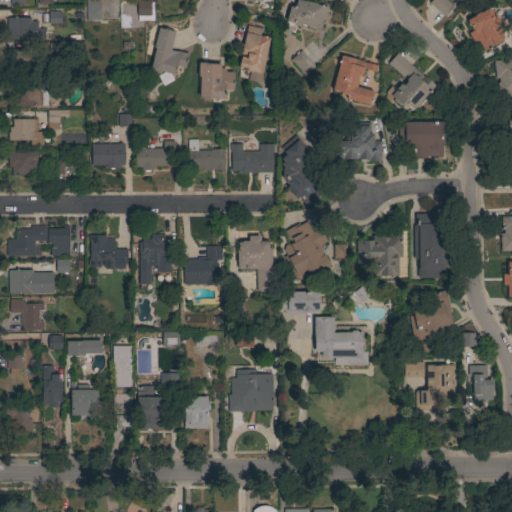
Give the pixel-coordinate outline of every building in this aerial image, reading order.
[(300,0),(308,2),(322,6),(327,8),(327,10),(328,11),(326,19),(324,19),(324,21),(323,20),(320,32),(306,28),(307,26),(301,24),(300,27),(293,25),(294,24),(285,22),(289,7),(294,8),(295,0),(300,0)] [(428,3),(431,0),(445,0),(454,7),(446,16),(445,15),(443,16),(428,3)] [(136,1),(150,1),(150,16),(136,16),(136,1)] [(85,6),(100,6),(100,20),(86,21),(85,6)] [(477,41),(473,43),(468,33),(472,31),(466,20),(475,15),(479,12),(480,13),(488,8),(493,17),(495,16),(499,24),(498,25),(501,32),(500,32),(503,38),(501,39),(502,41),(483,51),(477,41)] [(48,24),(48,12),(60,11),(61,23),(48,24)] [(30,17),(30,21),(37,21),(37,28),(45,28),(45,39),(7,39),(6,18),(30,17)] [(266,53),(267,53),(265,59),(259,83),(248,80),(248,79),(236,76),(241,54),(240,54),(242,44),(243,44),(247,26),(261,29),(259,36),(269,38),(266,53)] [(158,28),(164,30),(164,29),(169,30),(169,31),(175,32),(170,51),(176,52),(176,51),(188,54),(188,57),(187,56),(184,68),(176,66),(173,75),(164,73),(164,72),(161,71),(161,72),(158,74),(154,73),(152,70),(152,69),(150,69),(155,48),(153,48),(158,28)] [(61,43),(62,56),(49,56),(49,43),(61,43)] [(28,50),(28,54),(41,54),(42,70),(29,70),(29,72),(7,72),(7,50),(28,50)] [(314,66),(304,75),(290,60),(300,51),(314,66)] [(423,77),(424,76),(435,86),(426,96),(425,95),(413,109),(406,104),(403,107),(401,105),(399,106),(392,100),(394,99),(392,97),(388,102),(382,96),(391,86),(395,90),(400,83),(403,86),(406,81),(405,80),(407,78),(404,75),(402,77),(387,64),(396,53),(423,77)] [(341,56),(377,66),(375,72),(363,69),(361,76),(359,75),(355,87),(373,92),(369,105),(346,99),(346,96),(340,94),(340,92),(332,90),(341,56)] [(511,93),(497,95),(496,82),(498,82),(498,78),(495,79),(493,61),(511,58),(511,93)] [(198,63),(219,63),(219,64),(220,64),(220,69),(225,69),(225,72),(233,72),(232,90),(224,90),(224,100),(220,99),(220,103),(211,102),(211,98),(208,101),(203,101),(200,98),(199,98),(199,77),(197,77),(198,63)] [(7,80),(32,79),(32,86),(44,85),(45,91),(49,91),(50,98),(45,98),(45,106),(30,106),(30,107),(8,107),(7,80)] [(67,110),(67,116),(58,116),(59,129),(47,129),(47,110),(67,110)] [(118,114),(131,115),(131,127),(118,127),(118,114)] [(37,119),(37,123),(36,123),(36,132),(42,132),(43,145),(30,145),(30,140),(8,140),(8,132),(9,132),(9,127),(12,127),(12,119),(37,119)] [(443,122),(443,147),(442,147),(442,157),(425,157),(425,158),(411,158),(411,147),(404,147),(404,122),(443,122)] [(380,161),(377,161),(377,162),(368,162),(368,161),(366,161),(366,159),(335,159),(335,155),(333,155),(329,151),(329,142),(334,139),(337,142),(349,142),(349,123),(369,123),(369,134),(372,134),(372,141),(380,141),(380,161)] [(308,164),(310,171),(326,191),(306,207),(298,197),(296,199),(286,187),(288,186),(280,177),(282,176),(283,167),(280,164),(283,162),(280,159),(285,155),(280,149),(295,135),(313,156),(308,164)] [(144,149),(162,149),(162,142),(164,142),(163,141),(173,141),(174,141),(174,153),(167,153),(167,166),(155,166),(155,168),(152,168),(152,170),(150,170),(148,172),(145,172),(143,171),(141,171),(141,168),(135,168),(134,150),(133,150),(133,140),(144,140),(144,149)] [(197,151),(211,151),(211,149),(224,149),(224,152),(223,152),(223,165),(224,165),(224,170),(215,170),(185,170),(184,151),(187,151),(187,140),(197,140),(197,151)] [(119,144),(119,143),(123,143),(123,165),(117,165),(117,168),(106,169),(106,165),(91,166),(91,144),(119,144)] [(244,144),(244,152),(257,152),(257,143),(273,143),(273,158),(272,158),(272,173),(238,173),(238,171),(231,171),(231,153),(230,153),(230,144),(244,144)] [(8,152),(36,151),(36,160),(36,169),(31,169),(31,174),(11,175),(11,166),(8,166),(8,152)] [(63,174),(50,174),(50,160),(63,161),(63,174)] [(413,226),(415,226),(414,214),(433,214),(433,216),(435,216),(435,224),(443,224),(443,248),(445,248),(445,264),(443,264),(443,270),(439,270),(439,278),(417,278),(417,260),(413,260),(413,226)] [(511,251),(500,251),(500,234),(503,234),(503,230),(501,230),(501,217),(511,217),(511,251)] [(312,232),(320,228),(326,240),(317,245),(330,267),(318,274),(317,271),(301,281),(291,277),(285,266),(288,264),(284,257),(287,255),(283,250),(285,246),(291,242),(285,231),(298,223),(299,226),(306,222),(312,232)] [(6,240),(14,240),(14,229),(30,229),(30,226),(45,226),(45,241),(34,241),(34,256),(6,256),(6,240)] [(62,229),(62,226),(68,226),(68,243),(70,243),(70,254),(68,254),(68,256),(50,256),(50,249),(51,249),(51,243),(47,243),(47,229),(62,229)] [(138,242),(141,242),(141,240),(151,240),(151,234),(161,234),(161,242),(164,242),(164,257),(171,257),(171,272),(156,272),(156,266),(149,266),(150,285),(139,285),(138,242)] [(104,269),(105,260),(100,260),(100,267),(88,267),(88,259),(89,259),(89,242),(88,242),(88,235),(105,236),(105,239),(114,239),(114,250),(127,250),(127,264),(124,264),(124,269),(104,269)] [(271,291),(256,291),(256,269),(237,269),(237,251),(238,251),(238,243),(241,243),(242,241),(248,242),(248,236),(259,236),(259,242),(265,242),(266,243),(268,243),(268,249),(271,249),(271,291)] [(373,276),(373,264),(356,264),(356,241),(372,241),(372,236),(401,236),(401,257),(398,257),(398,276),(373,276)] [(347,263),(343,264),(343,258),(331,259),(331,245),(346,245),(347,263)] [(183,285),(183,260),(197,260),(197,258),(206,258),(206,246),(221,246),(221,260),(215,260),(215,286),(205,286),(205,280),(201,280),(201,285),(183,285)] [(55,273),(55,271),(54,271),(54,262),(55,262),(55,260),(68,260),(68,273),(55,273)] [(511,262),(511,297),(507,297),(507,285),(502,285),(502,274),(506,274),(506,262),(511,262)] [(30,294),(30,293),(8,293),(8,271),(32,270),(32,273),(52,273),(53,293),(30,294)] [(353,292),(362,285),(370,296),(362,303),(353,292)] [(445,326),(446,330),(428,333),(431,351),(415,353),(410,325),(414,324),(409,297),(444,291),(446,300),(447,300),(452,325),(445,326)] [(284,314),(284,311),(280,311),(280,292),(319,292),(319,314),(284,314)] [(20,330),(20,313),(9,313),(9,299),(22,299),(22,302),(25,302),(25,304),(42,304),(42,310),(38,310),(38,321),(43,321),(43,330),(20,330)] [(334,329),(334,333),(349,333),(351,331),(356,331),(357,333),(362,333),(361,352),(366,352),(366,365),(334,365),(334,358),(321,358),(321,352),(314,352),(314,335),(313,335),(313,317),(332,318),(332,327),(334,329)] [(162,332),(179,332),(179,347),(171,347),(171,348),(165,348),(165,347),(162,347),(162,332)] [(221,333),(222,340),(216,340),(216,343),(210,343),(210,344),(194,345),(194,336),(199,336),(199,334),(221,333)] [(474,347),(459,347),(459,333),(474,333),(474,347)] [(234,334),(252,334),(252,347),(246,347),(246,350),(240,349),(240,347),(234,347),(234,334)] [(50,350),(50,349),(48,349),(48,338),(50,338),(50,337),(61,337),(61,350),(50,350)] [(66,342),(80,341),(101,340),(101,353),(83,354),(83,356),(66,356),(66,342)] [(112,346),(130,346),(130,363),(131,363),(131,387),(112,387),(112,346)] [(20,369),(6,369),(6,355),(9,355),(9,351),(18,351),(18,355),(20,355),(20,369)] [(403,377),(403,362),(423,362),(423,378),(403,377)] [(453,365),(453,377),(451,377),(451,384),(452,384),(452,406),(434,406),(434,410),(415,410),(415,391),(425,391),(425,365),(453,365)] [(485,365),(485,380),(491,380),(491,400),(473,401),(473,395),(471,395),(471,378),(467,378),(467,366),(485,365)] [(41,405),(41,366),(52,366),(52,369),(53,369),(53,375),(61,375),(61,382),(61,403),(55,403),(55,408),(49,408),(49,405),(41,405)] [(272,392),(273,392),(273,406),(271,406),(271,410),(252,411),(252,412),(228,412),(228,395),(230,395),(230,379),(235,378),(235,370),(255,370),(255,374),(271,374),(272,392)] [(178,373),(178,389),(160,389),(160,373),(178,373)] [(69,381),(74,381),(74,390),(76,390),(76,385),(88,385),(88,390),(97,390),(97,415),(70,416),(69,381)] [(137,429),(137,386),(152,386),(152,397),(161,397),(161,429),(137,429)] [(130,394),(130,414),(112,414),(112,394),(130,394)] [(183,429),(183,397),(206,397),(206,402),(209,402),(209,410),(206,410),(207,428),(183,429)] [(31,433),(26,433),(26,436),(10,436),(10,418),(8,418),(8,416),(4,416),(4,405),(28,405),(28,416),(28,420),(31,420),(31,433)] [(131,416),(131,427),(115,427),(115,416),(131,416)]
